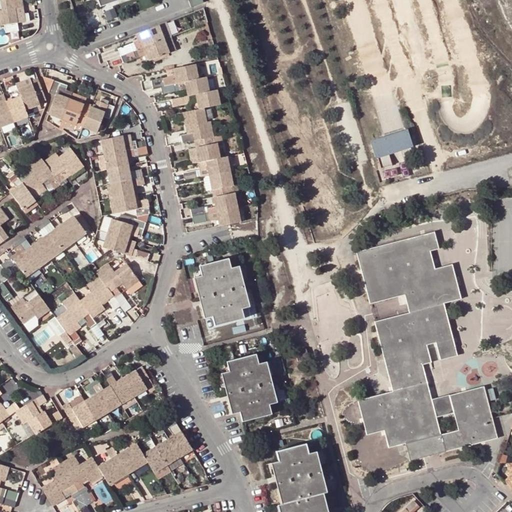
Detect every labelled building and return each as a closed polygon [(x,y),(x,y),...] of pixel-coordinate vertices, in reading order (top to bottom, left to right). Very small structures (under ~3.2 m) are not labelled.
[(22,0),(1,0),(3,9),(0,9),(0,25),(5,24),(6,32),(19,30),(15,7),(23,6),(22,0)] [(19,30),(27,29),(26,21),(24,13),(23,6),(15,7),(19,30)] [(171,36),(166,22),(139,32),(145,46),(171,36)] [(139,40),(135,42),(138,48),(145,46),(139,32),(137,33),(139,40)] [(150,59),(176,50),(171,36),(145,46),(148,54),(150,59)] [(122,54),(138,48),(135,42),(119,48),(122,54)] [(138,48),(140,56),(148,54),(145,46),(138,48)] [(138,48),(122,54),(124,62),(140,56),(138,48)] [(199,78),(196,63),(175,67),(178,82),(187,81),(199,78)] [(178,82),(175,67),(171,68),(172,76),(169,76),(171,84),(178,82)] [(67,84),(46,76),(49,92),(56,94),(49,113),(63,119),(70,99),(63,96),(67,84)] [(171,84),(169,76),(152,79),(153,87),(162,86),(171,84)] [(187,81),(190,95),(197,93),(210,91),(207,77),(199,78),(187,81)] [(32,84),(31,81),(30,78),(16,84),(18,88),(18,90),(32,84)] [(32,84),(18,90),(20,96),(26,110),(40,104),(39,103),(46,100),(38,78),(31,81),(32,84)] [(163,93),(180,90),(178,82),(171,84),(162,86),(163,93)] [(220,104),(218,89),(210,91),(197,93),(200,108),(205,107),(220,104)] [(70,99),(84,104),(86,97),(73,92),(70,99)] [(175,105),(191,102),(190,95),(173,98),(175,105)] [(26,110),(20,96),(6,101),(14,122),(28,116),(27,114),(26,110)] [(84,104),(70,99),(63,119),(77,124),(78,123),(83,125),(91,106),(84,104)] [(0,125),(0,127),(14,122),(6,101),(0,103),(0,125)] [(98,101),(95,108),(105,112),(108,105),(101,102),(98,101)] [(105,112),(104,115),(110,117),(115,106),(109,103),(108,105),(105,112)] [(27,114),(42,109),(40,104),(26,110),(27,114)] [(104,115),(105,112),(95,108),(91,106),(83,125),(83,126),(92,129),(97,131),(104,115)] [(211,121),(208,121),(205,107),(200,108),(184,111),(187,126),(193,125),(194,132),(181,134),(183,142),(196,139),(214,136),(211,121)] [(77,124),(63,119),(60,128),(64,131),(65,128),(74,132),(75,128),(77,124)] [(81,130),(90,134),(92,129),(83,126),(81,130)] [(198,146),(201,160),(208,159),(221,157),(218,142),(223,141),(222,134),(214,136),(196,139),(198,146)] [(410,144),(407,134),(385,141),(388,151),(410,144)] [(124,141),(123,135),(108,137),(102,139),(105,153),(126,149),(124,141)] [(132,140),(124,141),(126,149),(133,147),(132,140)] [(189,148),(192,162),(201,160),(198,146),(189,148)] [(126,149),(127,157),(134,155),(133,147),(126,149)] [(59,156),(56,152),(44,160),(61,184),(62,185),(68,181),(66,178),(84,166),(71,148),(59,156)] [(126,149),(105,153),(108,167),(128,163),(127,157),(126,149)] [(61,184),(44,160),(40,154),(27,163),(34,172),(22,181),(23,182),(34,198),(46,189),(42,183),(48,179),(55,188),(61,184)] [(231,170),(228,156),(221,157),(208,159),(211,174),(231,170)] [(204,176),(205,175),(211,174),(208,159),(201,160),(202,167),(204,176)] [(128,163),(108,167),(111,181),(131,178),(128,163)] [(185,171),(186,179),(204,176),(202,167),(185,171)] [(215,196),(235,192),(231,170),(211,174),(214,189),(215,196)] [(24,209),(36,200),(34,198),(23,182),(22,181),(16,172),(10,177),(15,184),(9,189),(11,191),(23,209),(24,209)] [(211,174),(205,175),(208,190),(214,189),(211,174)] [(131,178),(132,184),(141,183),(139,176),(131,178)] [(131,178),(111,181),(113,196),(134,192),(132,184),(131,178)] [(113,196),(116,211),(137,207),(135,199),(134,192),(113,196)] [(215,196),(217,203),(218,210),(238,206),(235,192),(215,196)] [(135,199),(137,207),(144,206),(143,198),(135,199)] [(218,210),(217,203),(209,204),(211,211),(218,210)] [(69,208),(67,204),(60,209),(63,212),(69,208)] [(211,211),(209,204),(192,208),(194,215),(211,211)] [(144,206),(137,207),(138,214),(151,212),(149,205),(144,206)] [(241,221),(238,206),(218,210),(219,218),(221,225),(241,221)] [(211,211),(212,219),(219,218),(218,210),(211,211)] [(194,215),(195,223),(212,219),(211,211),(194,215)] [(142,234),(146,220),(121,212),(118,219),(112,217),(108,231),(128,238),(130,230),(132,223),(141,225),(138,233),(142,234)] [(105,214),(101,228),(108,231),(112,217),(105,214)] [(74,240),(87,231),(74,215),(62,224),(74,240)] [(52,220),(49,218),(42,222),(45,226),(52,220)] [(132,223),(130,230),(138,233),(141,225),(132,223)] [(50,232),(62,249),(74,240),(62,224),(50,232)] [(45,226),(39,230),(45,236),(50,232),(45,226)] [(93,242),(104,245),(108,231),(101,228),(97,227),(95,234),(93,242)] [(128,238),(108,231),(104,245),(124,252),(128,238)] [(62,249),(50,232),(45,236),(38,241),(50,257),(62,249)] [(457,357),(443,306),(461,301),(451,267),(434,271),(430,253),(438,251),(434,234),(356,254),(369,306),(403,297),(408,315),(374,323),(391,392),(357,402),(367,437),(384,433),(388,450),(405,445),(441,436),(437,420),(432,402),(426,383),(423,367),(431,364),(426,347),(435,345),(440,361),(457,357)] [(27,238),(21,243),(26,250),(32,245),(27,238)] [(134,246),(136,240),(128,238),(124,252),(132,254),(134,246)] [(38,266),(26,250),(21,243),(18,240),(13,244),(18,251),(21,254),(14,258),(16,260),(26,275),(38,266)] [(50,257),(38,241),(32,245),(26,250),(38,266),(50,257)] [(134,246),(132,254),(148,259),(150,251),(134,246)] [(14,258),(12,255),(1,263),(5,268),(16,260),(14,258)] [(198,275),(208,315),(213,314),(216,324),(245,316),(243,307),(247,305),(236,265),(232,266),(230,256),(201,264),(203,274),(198,275)] [(109,261),(96,270),(99,274),(121,303),(125,309),(131,305),(117,285),(122,281),(127,288),(140,279),(127,261),(115,270),(109,261)] [(236,265),(247,305),(251,304),(240,264),(236,265)] [(38,266),(26,275),(30,280),(42,271),(38,266)] [(80,298),(93,316),(105,307),(101,302),(107,298),(114,308),(121,303),(99,274),(87,283),(92,290),(80,298)] [(208,315),(198,275),(195,276),(205,316),(208,315)] [(130,292),(143,283),(140,279),(127,288),(130,292)] [(13,295),(3,281),(0,283),(0,290),(7,299),(13,295)] [(27,302),(39,293),(36,288),(24,297),(27,302)] [(71,336),(77,343),(82,339),(75,329),(81,324),(78,320),(83,316),(87,320),(91,326),(97,321),(93,316),(80,298),(75,292),(63,301),(64,303),(68,308),(57,316),(67,330),(71,336)] [(27,302),(24,297),(12,306),(25,324),(37,316),(38,317),(51,308),(39,293),(27,302)] [(53,311),(57,316),(68,308),(64,303),(53,311)] [(87,320),(83,316),(78,320),(81,324),(87,320)] [(103,318),(97,322),(99,326),(106,321),(103,318)] [(71,336),(67,330),(62,333),(66,339),(71,336)] [(83,352),(77,343),(71,347),(77,356),(83,352)] [(306,350),(296,353),(298,362),(309,359),(306,350)] [(270,402),(275,401),(264,361),(260,362),(257,352),(228,360),(231,369),(226,370),(237,410),(241,410),(243,419),(273,412),(270,402)] [(264,361),(275,401),(278,400),(268,360),(264,361)] [(153,381),(144,366),(124,378),(135,396),(148,388),(146,385),(153,381)] [(223,371),(233,411),(237,410),(226,370),(223,371)] [(114,374),(107,378),(111,385),(118,381),(114,374)] [(135,396),(124,378),(118,381),(111,385),(122,403),(135,396)] [(94,386),(92,382),(85,385),(88,390),(94,386)] [(98,392),(104,389),(100,382),(94,386),(98,392)] [(98,392),(109,411),(122,403),(111,385),(104,389),(98,392)] [(483,388),(448,398),(453,415),(458,432),(441,436),(445,453),(497,440),(492,418),(488,402),(496,400),(493,389),(484,391),(483,388)] [(0,421),(16,410),(20,407),(15,401),(6,408),(1,402),(0,402),(0,394),(3,393),(0,389),(0,421)] [(109,411),(98,392),(85,400),(96,418),(109,411)] [(37,432),(64,416),(59,409),(49,415),(46,409),(40,412),(36,406),(48,399),(44,393),(20,407),(16,410),(24,422),(29,419),(37,432)] [(448,398),(432,402),(437,420),(453,415),(448,398)] [(70,401),(63,405),(77,429),(96,418),(85,400),(73,407),(70,401)] [(176,433),(182,430),(178,422),(172,426),(176,433)] [(163,441),(170,437),(166,430),(159,434),(163,441)] [(180,456),(193,448),(182,430),(176,433),(170,437),(180,456)] [(410,463),(445,453),(441,436),(405,445),(410,463)] [(157,444),(168,463),(180,456),(170,437),(163,441),(157,444)] [(150,448),(157,444),(153,438),(147,441),(150,448)] [(148,460),(143,452),(137,442),(118,453),(128,471),(148,460)] [(310,451),(308,442),(278,450),(280,459),(276,460),(287,501),(321,492),(325,491),(314,451),(310,451)] [(111,457),(98,464),(103,473),(109,482),(109,483),(128,471),(118,453),(112,444),(106,448),(111,457)] [(157,444),(150,448),(143,452),(148,460),(155,470),(168,463),(157,444)] [(314,451),(325,491),(329,490),(318,449),(314,451)] [(89,479),(91,481),(103,473),(98,464),(93,456),(80,463),(75,454),(62,462),(74,482),(80,478),(86,475),(89,479)] [(287,501),(276,460),(273,462),(283,502),(287,501)] [(65,495),(62,489),(67,485),(74,482),(62,462),(48,469),(54,479),(42,486),(53,504),(66,496),(65,495)] [(10,466),(0,463),(0,493),(17,498),(19,492),(18,492),(0,485),(0,478),(2,479),(5,480),(10,466)] [(74,482),(78,489),(85,485),(83,482),(80,478),(74,482)] [(72,493),(78,489),(74,482),(67,485),(71,491),(72,493)] [(62,489),(65,495),(71,491),(67,485),(62,489)] [(92,490),(89,492),(85,485),(78,489),(87,503),(93,500),(94,494),(92,490)] [(72,493),(80,507),(87,503),(78,489),(72,493)] [(325,511),(329,511),(325,491),(321,492),(325,511)] [(325,511),(321,492),(287,501),(283,502),(285,511),(325,511)] [(0,500),(13,505),(15,505),(17,498),(0,493),(0,500)] [(413,511),(418,509),(413,503),(402,511),(413,511)]
